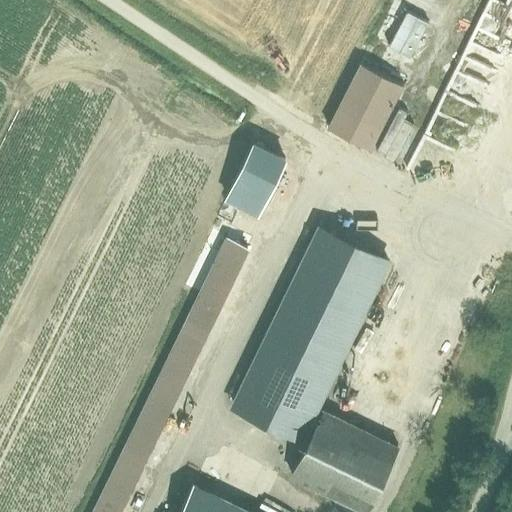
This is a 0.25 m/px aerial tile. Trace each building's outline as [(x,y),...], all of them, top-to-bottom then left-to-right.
[(371,147),(404,82),(361,60),(328,125),(371,147)] [(260,210),(286,156),(254,140),(228,194),(260,210)] [(437,172),(443,159),(410,143),(403,155),(437,172)] [(366,511),(399,443),(320,405),(393,255),(320,220),(232,401),(308,438),(291,474),(366,511)] [(118,511),(248,245),(228,234),(92,511),(118,511)] [(256,511),(193,481),(177,511),(256,511)]
